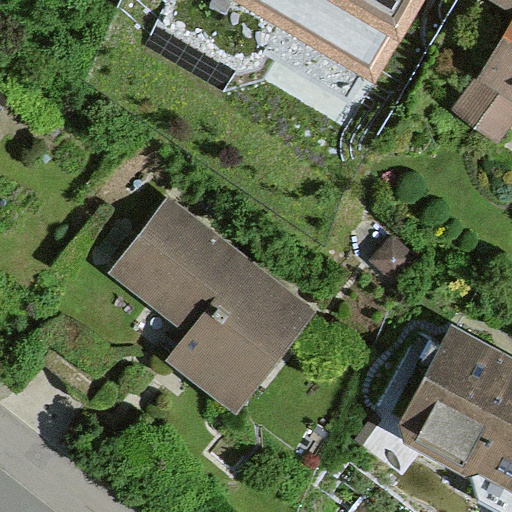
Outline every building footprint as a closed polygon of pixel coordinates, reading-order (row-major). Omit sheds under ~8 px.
[(511,0),(477,0),(511,16),(511,0)] [(511,32),(490,73),(454,107),(498,154),(511,128),(511,32)] [(0,108),(9,97),(0,90),(0,108)] [(329,299),(168,185),(110,268),(199,330),(178,360),(249,410),(329,299)] [(511,511),(511,349),(459,322),(391,451),(508,511),(511,511)]
